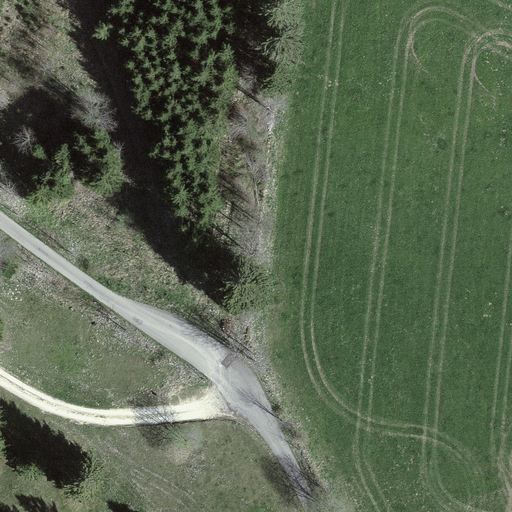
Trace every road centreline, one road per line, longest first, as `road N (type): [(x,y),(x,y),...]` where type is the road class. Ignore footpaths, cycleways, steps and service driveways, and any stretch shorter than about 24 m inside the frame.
road 1 (unclassified): [(0,219),(218,366),(255,405),(314,511)]
road 2 (track): [(247,396),(93,417),(0,374)]
